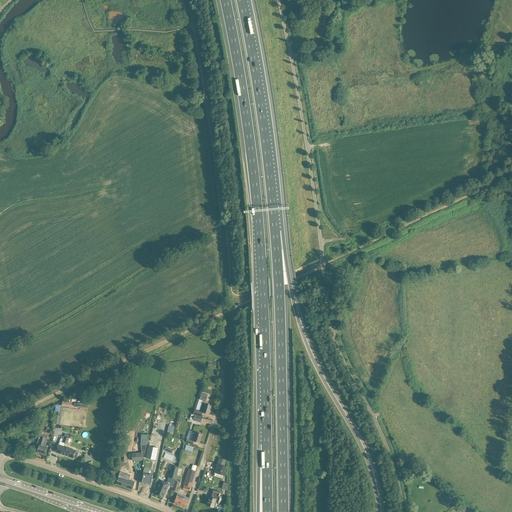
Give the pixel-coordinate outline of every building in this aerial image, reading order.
[(195,408),(194,413),(201,415),(202,412),(208,414),(211,406),(205,404),(207,397),(206,397),(206,395),(201,393),(201,395),(199,395),(198,398),(202,400),(199,409),(195,408)] [(202,434),(194,432),(192,431),(189,439),(187,438),(186,442),(191,444),(192,440),(199,442),(202,434)] [(43,445),(45,437),(42,436),(39,436),(38,438),(41,439),(37,452),(44,454),(47,446),(43,445)] [(73,458),(73,457),(76,458),(77,458),(79,452),(79,451),(58,444),(55,451),(73,458)] [(148,446),(146,458),(155,459),(158,448),(148,446)] [(132,460),(142,460),(142,452),(132,453),(132,460)] [(215,472),(214,475),(222,478),(223,475),(225,475),(226,472),(225,472),(226,466),(224,465),(226,460),(219,458),(215,472)] [(175,479),(178,467),(172,465),(169,477),(175,479)] [(142,477),(141,482),(150,484),(151,479),(152,474),(148,473),(149,468),(144,467),(143,472),(142,477)] [(189,468),(184,485),(191,487),(196,471),(189,468)] [(132,490),(135,482),(118,476),(116,484),(132,490)] [(160,479),(156,489),(154,493),(163,497),(165,493),(166,493),(170,483),(160,479)] [(209,497),(207,505),(213,507),(215,501),(219,502),(221,496),(219,496),(220,492),(212,490),(211,494),(210,497),(209,497)] [(449,493),(446,497),(453,502),(456,498),(449,493)] [(176,496),(173,503),(179,505),(181,498),(176,496)] [(181,498),(179,505),(184,507),(187,501),(188,498),(184,496),(183,499),(181,498)]
